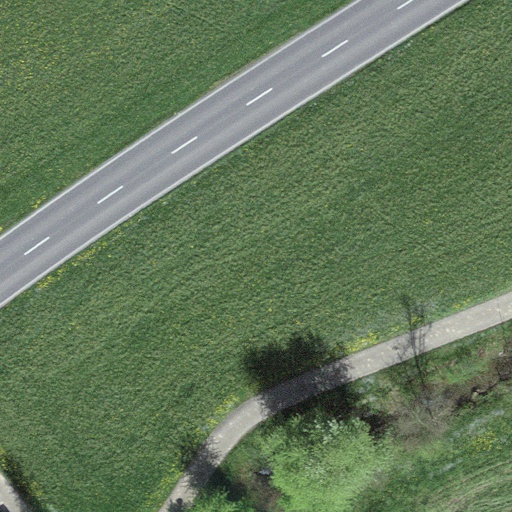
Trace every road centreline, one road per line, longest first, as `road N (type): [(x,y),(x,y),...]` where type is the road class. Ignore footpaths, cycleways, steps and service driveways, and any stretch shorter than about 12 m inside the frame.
road 1 (secondary): [(0,271),(410,0)]
road 2 (track): [(175,511),(243,423),(511,306)]
